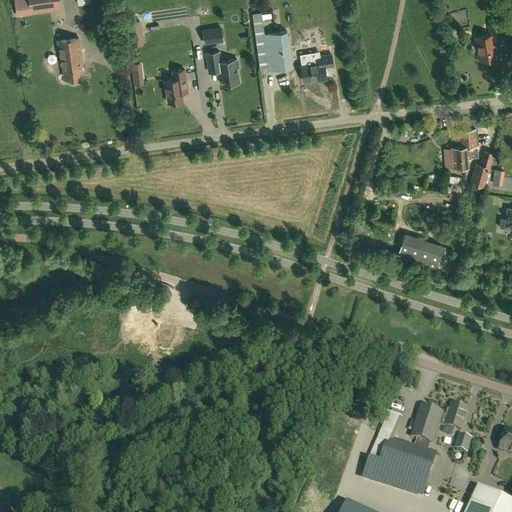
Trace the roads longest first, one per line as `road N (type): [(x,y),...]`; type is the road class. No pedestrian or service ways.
road 1 (unclassified): [(0,238),(42,241),(511,392)]
road 2 (tertiary): [(511,320),(220,230),(139,215),(0,207)]
road 3 (tertiary): [(0,221),(128,228),(219,245),(511,334)]
road 4 (unclassified): [(0,169),(373,117)]
road 5 (residential): [(373,117),(511,99)]
